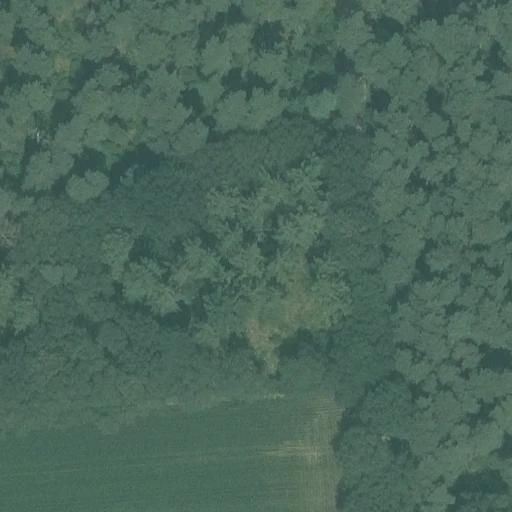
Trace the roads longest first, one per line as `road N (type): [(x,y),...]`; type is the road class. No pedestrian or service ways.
road 1 (track): [(412,511),(367,0)]
road 2 (track): [(511,14),(371,44)]
